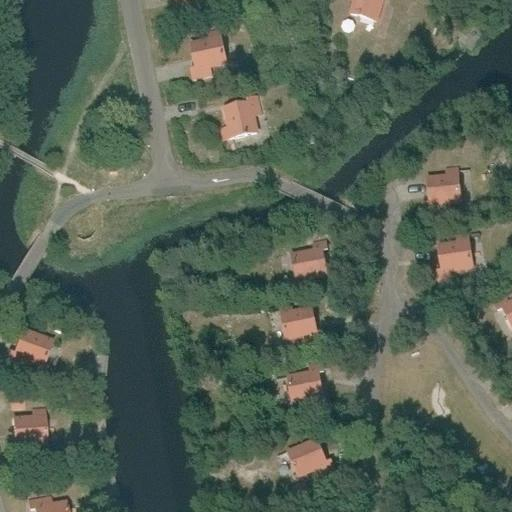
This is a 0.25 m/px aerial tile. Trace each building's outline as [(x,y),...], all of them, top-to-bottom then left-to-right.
[(355,0),(351,15),(376,23),(382,0),(355,0)] [(193,79),(211,75),(210,68),(227,65),(220,32),(209,35),(210,41),(191,46),(196,70),(191,71),(193,79)] [(222,131),(224,141),(257,134),(253,118),(260,116),(256,98),(248,100),(249,104),(225,110),(229,129),(222,131)] [(457,170),(446,171),(447,178),(427,180),(430,205),(425,206),(426,213),(438,212),(438,205),(461,203),(457,170)] [(438,281),(451,279),(450,272),(473,269),(469,236),(458,238),(459,245),(439,247),(442,272),(437,273),(438,281)] [(297,282),(319,278),(327,276),(322,252),(327,251),(326,243),(313,246),(315,252),(292,257),(297,282)] [(502,310),(511,327),(511,303),(509,305),(506,299),(494,305),(498,312),(502,310)] [(305,345),(319,342),(323,341),(322,333),(317,334),(312,310),(292,314),(291,307),(280,309),(287,342),(304,338),(305,345)] [(52,343),(23,332),(14,356),(10,354),(7,361),(19,365),(21,359),(43,368),(52,343)] [(288,379),(293,404),(323,398),(319,374),(323,373),(322,366),(310,368),(311,374),(288,379)] [(10,411),(24,410),(24,394),(9,395),(10,411)] [(340,418),(337,403),(324,406),(327,421),(340,418)] [(23,452),(23,446),(46,444),(44,411),(33,412),(33,419),(13,421),(15,445),(10,446),(11,453),(23,452)] [(298,478),(319,469),(320,469),(322,475),(334,470),(331,463),(326,465),(317,442),(288,454),(298,478)] [(26,494),(41,492),(39,477),(24,479),(26,494)] [(311,495),(305,482),(291,489),(297,501),(311,495)] [(35,510),(35,511),(66,511),(65,504),(51,506),(50,500),(29,504),(30,511),(35,510)]
